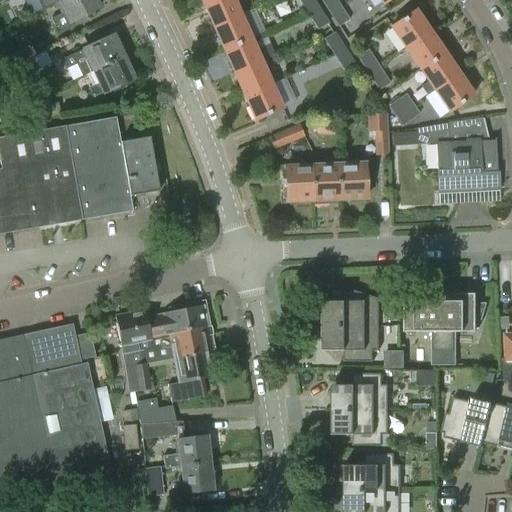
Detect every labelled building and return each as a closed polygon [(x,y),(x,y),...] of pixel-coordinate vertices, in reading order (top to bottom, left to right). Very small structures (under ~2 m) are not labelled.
[(40,0),(45,9),(55,4),(60,1),(62,0),(40,0)] [(94,0),(62,0),(60,1),(55,4),(60,15),(50,20),(58,34),(73,26),(71,23),(99,9),(94,0)] [(243,0),(213,0),(203,5),(213,28),(240,16),(249,12),(243,0)] [(298,0),(307,13),(317,7),(312,0),(298,0)] [(322,0),(328,9),(339,3),(336,0),(322,0)] [(339,3),(328,9),(339,26),(349,20),(339,3)] [(317,7),(307,13),(318,30),(328,24),(317,7)] [(254,10),(249,12),(240,16),(213,28),(224,52),(251,39),(264,33),(254,10)] [(390,27),(405,48),(430,31),(416,10),(390,27)] [(405,48),(419,70),(445,52),(430,31),(405,48)] [(324,40),(335,56),(345,50),(334,33),(324,40)] [(83,77),(90,74),(123,59),(112,37),(84,50),(84,51),(73,56),(83,77)] [(224,52),(234,75),(261,63),(251,39),(224,52)] [(7,58),(12,69),(34,58),(28,47),(7,58)] [(345,50),(335,56),(345,73),(355,67),(345,50)] [(358,56),(369,73),(379,67),(368,50),(358,56)] [(459,74),(445,52),(419,70),(428,82),(420,88),(426,97),(434,91),(459,74)] [(34,58),(12,69),(17,79),(39,69),(34,58)] [(123,59),(90,74),(95,86),(88,89),(93,98),(104,93),(104,94),(133,81),(123,59)] [(234,75),(245,98),(272,86),(261,63),(234,75)] [(379,67),(369,73),(380,90),(390,84),(379,67)] [(459,74),(434,91),(449,112),(474,95),(459,74)] [(272,86),(245,98),(255,122),(283,109),(272,86)] [(389,106),(396,116),(412,105),(406,95),(389,106)] [(32,109),(37,121),(61,117),(59,105),(32,109)] [(412,105),(396,116),(403,125),(419,114),(412,105)] [(367,115),(368,137),(374,137),(375,156),(388,155),(386,114),(367,115)] [(0,234),(133,212),(130,197),(159,192),(150,138),(121,143),(116,118),(0,138),(0,165),(1,170),(0,170),(0,234)] [(334,123),(319,121),(317,133),(333,135),(334,123)] [(497,173),(495,139),(486,140),(465,140),(465,142),(449,143),(448,123),(416,130),(416,133),(401,134),(402,147),(417,146),(436,145),(438,193),(499,190),(498,173),(497,173)] [(300,126),(289,130),(294,141),(304,137),(300,126)] [(294,141),(289,130),(270,138),(274,149),(294,141)] [(364,164),(337,165),(338,199),(366,198),(366,196),(368,194),(368,189),(365,188),(364,164)] [(313,201),(314,204),(329,203),(329,200),(338,199),(337,165),(312,167),(313,201)] [(287,201),(313,201),(312,167),(285,168),(287,191),(284,193),(284,198),(287,201)] [(344,302),(323,302),(323,326),(379,327),(379,299),(344,287),(344,302)] [(444,301),(444,364),(454,364),(454,332),(476,333),(476,319),(481,319),(484,308),(476,308),(476,294),(443,294),(443,301),(444,301)] [(444,301),(443,301),(404,301),(404,332),(433,332),(433,364),(444,364),(444,301)] [(145,313),(115,319),(121,350),(129,394),(137,393),(135,379),(148,377),(146,365),(175,359),(210,352),(206,337),(204,337),(203,333),(202,329),(205,328),(201,307),(197,307),(196,304),(168,309),(168,313),(164,314),(165,317),(147,320),(145,313)] [(344,362),(373,362),(373,351),(379,351),(379,327),(323,326),(323,351),(344,351),(344,362)] [(41,374),(29,376),(57,495),(113,483),(87,364),(81,366),(69,368),(61,328),(33,334),(41,374)] [(94,357),(89,335),(75,338),(80,360),(94,357)] [(511,336),(506,336),(507,361),(502,361),(503,380),(511,380),(511,336)] [(18,378),(10,339),(0,341),(0,502),(1,507),(57,495),(29,376),(18,378)] [(203,380),(212,378),(210,368),(213,367),(210,352),(175,359),(180,383),(168,386),(171,404),(207,396),(203,380)] [(384,355),(384,369),(403,370),(404,355),(384,355)] [(435,383),(435,368),(416,368),(416,383),(435,383)] [(492,384),(494,373),(483,370),(481,382),(492,384)] [(332,386),(332,410),(388,410),(388,386),(382,386),(382,374),(353,374),(353,386),(332,386)] [(150,391),(148,377),(135,379),(137,393),(150,391)] [(443,438),(480,447),(491,403),(472,399),(471,403),(453,399),(449,414),(446,414),(441,433),(444,434),(443,438)] [(511,451),(511,404),(509,404),(508,408),(491,403),(480,447),(481,448),(482,444),(511,451)] [(140,425),(175,423),(172,407),(158,410),(138,413),(140,425)] [(388,410),(332,410),(332,435),(353,435),(353,446),(381,446),(381,435),(388,435),(388,410)] [(140,425),(142,440),(184,435),(183,423),(175,423),(140,425)] [(122,426),(125,452),(138,451),(135,425),(122,426)] [(426,431),(426,447),(436,447),(436,431),(426,431)] [(165,470),(181,468),(210,465),(207,438),(178,441),(179,455),(163,457),(165,470)] [(344,465),(344,490),(400,490),(400,466),(394,466),(394,454),(365,454),(365,465),(344,465)] [(210,465),(181,468),(184,493),(213,490),(210,465)] [(144,469),(148,497),(163,495),(160,467),(144,469)] [(400,511),(400,490),(344,490),(344,511),(400,511)]
